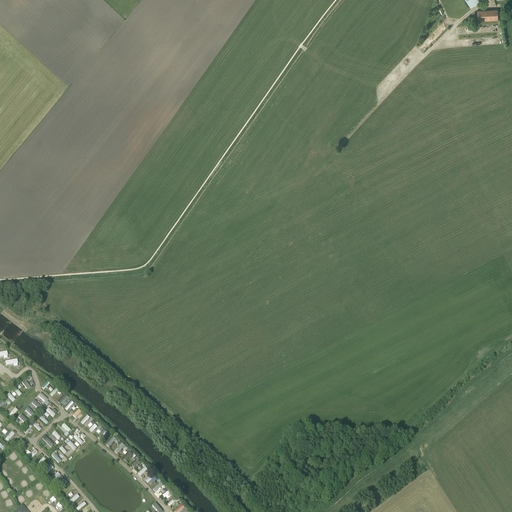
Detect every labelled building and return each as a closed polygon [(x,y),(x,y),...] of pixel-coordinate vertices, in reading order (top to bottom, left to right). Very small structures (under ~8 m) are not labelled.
[(478,21),(498,21),(498,10),(478,10),(478,21)] [(338,158),(332,164),(346,176),(351,170),(338,158)] [(14,402),(16,400),(10,393),(8,395),(14,402)] [(65,401),(69,396),(66,394),(60,400),(59,402),(62,405),(66,401),(65,401)] [(33,404),(40,410),(44,406),(37,400),(33,404)] [(69,412),(76,404),(73,402),(67,409),(69,412)] [(29,407),(26,410),(35,418),(37,415),(29,407)] [(17,409),(11,416),(13,418),(19,411),(17,409)] [(55,418),(58,415),(50,409),(47,412),(55,418)] [(80,409),(74,416),(78,419),(84,413),(80,409)] [(20,418),(28,424),(30,422),(22,416),(20,418)] [(85,425),(92,419),(89,416),(83,422),(85,425)] [(44,417),(41,419),(48,426),(50,424),(44,417)] [(89,430),(94,434),(101,425),(95,421),(89,430)] [(41,432),(43,430),(38,424),(35,426),(41,432)] [(31,426),(26,431),(28,434),(34,428),(31,426)] [(102,439),(104,436),(106,437),(109,433),(103,427),(97,434),(102,439)] [(60,441),(63,438),(57,431),(54,434),(60,441)] [(5,441),(8,443),(17,434),(15,432),(5,441)] [(77,435),(75,437),(83,445),(85,443),(77,435)] [(112,435),(106,444),(112,448),(117,439),(112,435)] [(45,440),(53,448),(55,445),(47,437),(45,440)] [(74,450),(77,447),(70,440),(67,443),(74,450)] [(24,450),(26,447),(18,442),(16,444),(24,450)] [(119,454),(127,447),(124,444),(116,451),(119,454)] [(34,458),(39,453),(36,450),(31,455),(34,458)] [(127,452),(124,458),(132,462),(135,455),(127,452)] [(61,464),(63,461),(56,454),(53,456),(61,464)] [(136,469),(142,463),(140,460),(134,466),(136,469)] [(140,474),(143,477),(150,470),(147,467),(140,474)] [(60,473),(51,480),(54,483),(63,476),(60,473)] [(154,475),(147,481),(150,484),(156,478),(154,475)] [(66,480),(61,486),(64,489),(69,483),(66,480)] [(65,493),(68,496),(75,491),(73,487),(65,493)] [(163,497),(165,500),(173,494),(171,491),(163,497)] [(74,505),(82,498),(78,494),(71,502),(74,505)] [(169,505),(172,508),(180,500),(177,497),(169,505)] [(86,502),(78,509),(80,511),(88,505),(86,502)]
